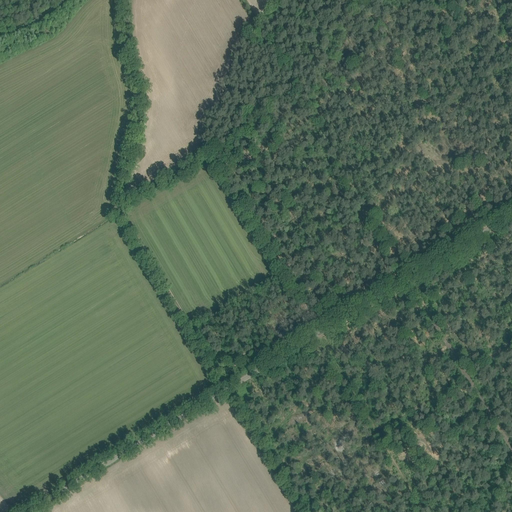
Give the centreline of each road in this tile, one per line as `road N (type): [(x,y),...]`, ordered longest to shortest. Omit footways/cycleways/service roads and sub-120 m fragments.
road 1 (unclassified): [(22,511),(511,215)]
road 2 (track): [(226,389),(120,208),(138,109),(127,0)]
